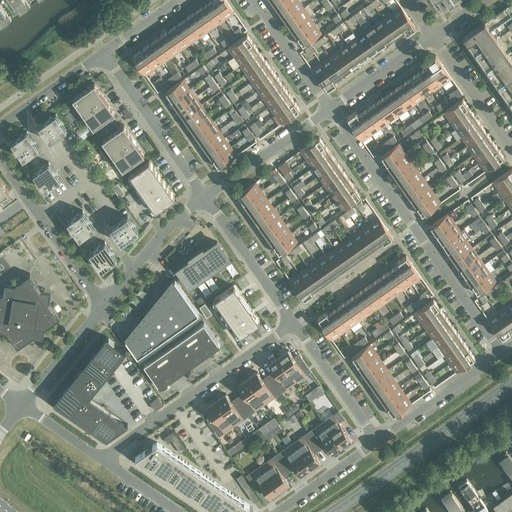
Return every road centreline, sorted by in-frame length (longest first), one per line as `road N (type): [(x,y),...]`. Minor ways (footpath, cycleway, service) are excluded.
road 1 (residential): [(329,110),(502,353)]
road 2 (residential): [(116,448),(294,323)]
road 3 (residential): [(102,307),(0,160)]
road 4 (residential): [(103,53),(204,197)]
road 5 (residential): [(204,197),(294,323)]
road 6 (residential): [(502,353),(376,442)]
road 7 (residential): [(204,197),(329,110)]
road 8 (residential): [(102,307),(204,197)]
road 9 (residential): [(294,323),(376,442)]
road 10 (residential): [(511,149),(432,36)]
road 11 (residential): [(251,0),(329,110)]
road 12 (residential): [(21,406),(102,307)]
road 13 (residential): [(329,110),(432,36)]
road 14 (residential): [(0,125),(103,53)]
road 15 (residential): [(278,511),(376,442)]
